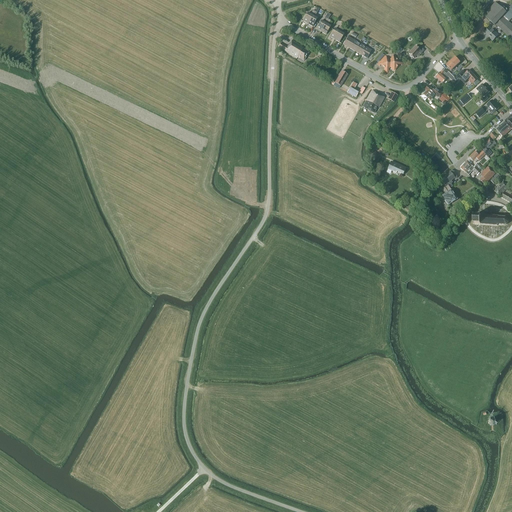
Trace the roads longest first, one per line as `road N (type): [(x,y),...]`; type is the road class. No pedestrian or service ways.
road 1 (unclassified): [(301,511),(216,479),(183,427),(199,329),(269,204),(279,21)]
road 2 (unclassified): [(459,39),(415,83),(398,88),(279,21)]
